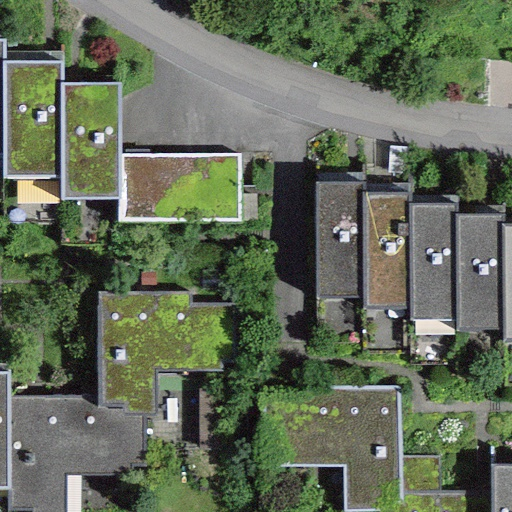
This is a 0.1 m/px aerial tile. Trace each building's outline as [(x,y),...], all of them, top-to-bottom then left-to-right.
[(21,51),(0,51),(0,161),(23,161),(21,73),(21,51)] [(78,72),(21,73),(23,161),(24,185),(81,184),(79,92),(78,72)] [(135,91),(79,92),(81,184),(81,208),(137,207),(136,167),(135,91)] [(224,165),(195,166),(197,232),(225,231),(224,165)] [(250,165),(224,165),(225,231),(251,230),(250,165)] [(195,166),(168,167),(169,232),(197,232),(195,166)] [(168,167),(136,167),(137,207),(138,233),(169,232),(168,167)] [(379,196),(323,198),(327,302),(383,300),(379,207),(379,196)] [(427,204),(379,207),(383,300),(384,319),(433,316),(428,217),(427,204)] [(474,215),(428,217),(433,316),(434,328),(479,326),(475,228),(474,215)] [(511,226),(475,228),(479,326),(480,336),(511,334),(511,226)] [(108,301),(112,402),(113,429),(155,427),(156,453),(198,451),(191,298),(108,301)] [(28,383),(0,383),(0,497),(33,496),(30,405),(28,383)] [(411,397),(283,401),(285,472),(358,471),(359,504),(370,503),(414,502),(411,397)] [(112,402),(30,405),(33,496),(33,511),(80,511),(79,482),(157,479),(156,453),(155,427),(113,429),(112,402)] [(511,511),(511,499),(414,502),(370,503),(370,511),(511,511)]
